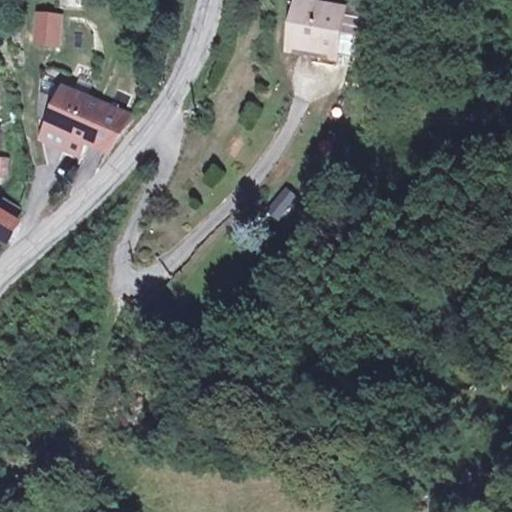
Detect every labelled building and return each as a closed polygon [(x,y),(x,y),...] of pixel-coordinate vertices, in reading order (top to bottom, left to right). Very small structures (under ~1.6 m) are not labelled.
[(343,8),(294,4),(290,58),(339,62),(339,53),(359,54),(362,18),(342,17),(343,8)] [(50,15),(41,15),(40,45),(49,45),(50,15)] [(61,15),(50,15),(49,45),(61,45),(61,15)] [(133,117),(63,88),(51,124),(45,141),(84,159),(92,143),(110,152),(133,117)] [(10,157),(0,156),(0,172),(10,174),(10,157)] [(300,189),(287,181),(283,187),(296,195),(300,189)] [(296,195),(283,187),(269,207),(282,216),(296,195)] [(21,220),(0,207),(0,240),(6,244),(21,220)]
